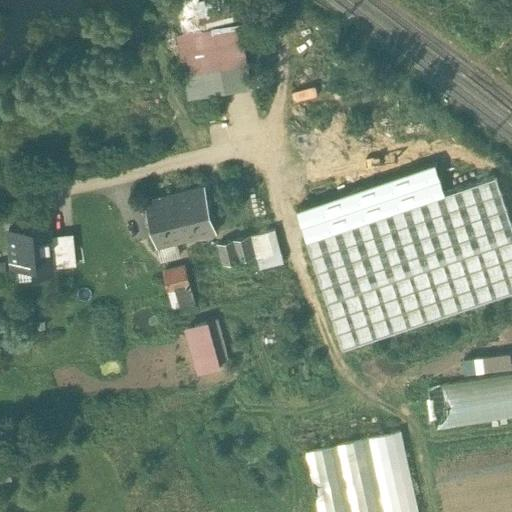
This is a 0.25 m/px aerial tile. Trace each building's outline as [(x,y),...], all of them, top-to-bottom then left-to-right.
[(179,36),(191,99),(250,88),(238,25),(179,36)] [(206,184),(145,199),(156,245),(217,229),(206,184)] [(280,225),(220,237),(225,261),(258,254),(260,263),(287,258),(280,225)] [(49,227),(9,229),(11,266),(51,264),(49,227)] [(176,308),(201,303),(192,261),(167,267),(176,308)] [(196,319),(198,367),(227,365),(225,318),(196,319)] [(511,370),(434,381),(440,424),(511,414),(511,370)] [(423,511),(407,428),(311,447),(323,511),(423,511)]
